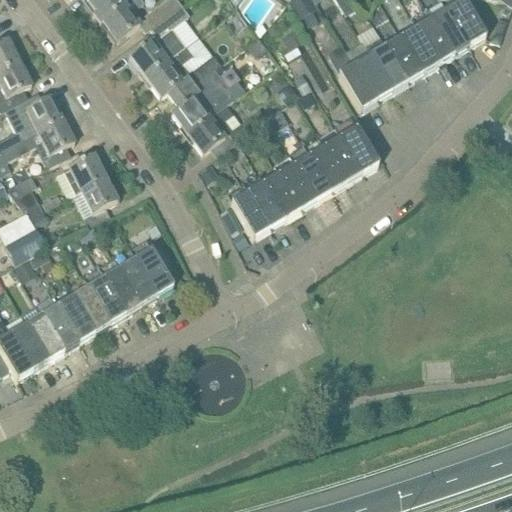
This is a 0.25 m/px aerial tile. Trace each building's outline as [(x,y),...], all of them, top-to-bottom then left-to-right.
[(92,0),(86,5),(101,25),(135,0),(92,0)] [(150,33),(181,10),(173,0),(169,0),(136,25),(130,17),(144,7),(138,0),(135,0),(101,25),(117,46),(139,30),(139,29),(144,25),(150,33)] [(296,19),(315,7),(311,0),(292,0),(288,6),(296,19)] [(338,0),(332,0),(342,15),(350,10),(338,0)] [(511,0),(494,0),(494,4),(510,8),(511,0)] [(463,5),(446,15),(469,52),(485,43),(481,36),(484,32),(486,28),(485,23),(481,16),(477,14),(473,13),(471,14),(469,15),(463,5)] [(144,83),(185,52),(171,33),(189,20),(181,10),(150,33),(157,43),(152,47),(151,45),(128,62),(144,83)] [(438,71),(454,61),(432,24),(433,23),(427,13),(409,23),(416,33),(438,71)] [(432,24),(454,61),(469,52),(446,15),(433,23),(432,24)] [(499,27),(496,36),(503,38),(505,30),(499,27)] [(401,42),(423,80),(438,71),(416,33),(401,42)] [(369,61),(391,99),(408,89),(385,52),(379,42),(364,51),(369,61)] [(408,89),(423,80),(401,42),(385,52),(408,89)] [(0,77),(19,68),(8,45),(0,48),(0,77)] [(187,83),(192,90),(220,70),(212,59),(203,67),(192,60),(185,52),(144,83),(159,103),(187,83)] [(376,108),(391,99),(369,61),(353,71),(376,108)] [(0,117),(4,116),(27,104),(22,95),(31,91),(19,68),(0,77),(0,117)] [(171,119),(187,140),(225,111),(233,104),(219,86),(228,79),(220,70),(192,90),(199,99),(193,103),(193,102),(171,119)] [(359,118),(376,108),(353,71),(337,80),(359,118)] [(301,78),(292,84),(302,99),(311,93),(301,78)] [(303,114),(315,107),(309,96),(297,103),(303,114)] [(24,145),(30,142),(62,125),(51,102),(31,112),(27,104),(4,116),(16,138),(20,136),(24,145)] [(235,148),(266,124),(267,124),(259,113),(240,127),(233,118),(232,119),(225,111),(187,140),(202,160),(224,144),(224,143),(229,140),(235,148)] [(273,121),(272,120),(267,124),(266,124),(274,137),(288,128),(281,116),(273,121)] [(332,133),(361,181),(378,171),(349,123),(332,133)] [(58,167),(69,161),(65,153),(74,148),(62,125),(30,142),(42,164),(48,161),(52,170),(58,167)] [(332,133),(317,142),(346,190),(361,181),(332,133)] [(303,154),(330,199),(346,190),(317,142),(310,146),(311,147),(303,152),(304,154),(303,154)] [(315,208),(330,199),(303,154),(288,163),(315,208)] [(0,156),(0,184),(5,194),(30,181),(24,168),(9,175),(0,157),(0,156)] [(78,157),(69,161),(58,167),(62,176),(55,180),(66,203),(73,200),(72,199),(105,182),(94,160),(82,166),(78,157)] [(299,218),(315,208),(288,163),(273,172),(277,180),(299,218)] [(210,170),(199,177),(207,190),(218,182),(210,170)] [(283,227),(299,218),(277,180),(261,190),(283,227)] [(25,213),(29,221),(41,215),(30,194),(35,191),(30,181),(5,194),(10,201),(21,215),(25,213)] [(117,206),(105,182),(72,199),(73,200),(84,222),(83,222),(88,232),(110,221),(105,212),(117,206)] [(0,205),(10,201),(5,194),(0,184),(0,205)] [(283,227),(261,190),(246,199),(268,236),(283,227)] [(60,206),(57,199),(40,207),(44,214),(60,206)] [(252,246),(268,236),(246,199),(230,208),(252,246)] [(46,226),(41,215),(29,221),(34,232),(46,226)] [(228,215),(220,219),(231,240),(239,236),(228,215)] [(46,252),(25,218),(0,231),(0,239),(15,269),(46,252)] [(242,238),(232,243),(238,254),(248,248),(242,238)] [(77,241),(67,246),(70,251),(76,253),(82,250),(80,247),(77,241)] [(144,246),(127,257),(155,304),(172,293),(144,246)] [(44,256),(29,263),(34,272),(40,268),(48,264),(44,256)] [(127,257),(112,265),(141,312),(155,304),(127,257)] [(28,264),(14,272),(22,288),(36,281),(28,264)] [(141,312),(112,265),(97,275),(125,322),(141,312)] [(165,267),(159,270),(172,291),(182,285),(172,269),(168,271),(165,267)] [(110,331),(125,322),(97,275),(81,284),(87,294),(88,294),(110,331)] [(94,341),(110,331),(88,294),(87,294),(72,304),(94,341)] [(79,349),(94,341),(72,304),(57,313),(79,349)] [(79,349),(57,313),(41,322),(63,359),(79,349)] [(41,322),(26,331),(48,368),(63,359),(41,322)] [(0,323),(0,359),(4,366),(10,376),(16,387),(32,377),(10,340),(0,323)] [(48,368),(26,331),(10,340),(32,377),(48,368)]
